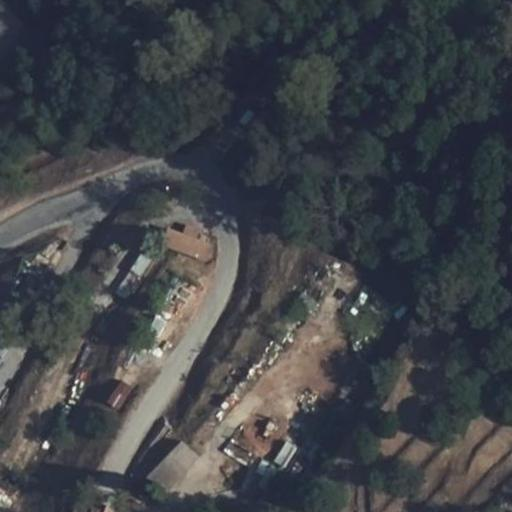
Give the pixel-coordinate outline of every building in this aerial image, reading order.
[(0,75),(39,41),(5,3),(0,7),(0,75)] [(212,245),(169,228),(163,243),(206,260),(212,245)] [(147,245),(131,269),(141,276),(157,252),(147,245)] [(131,269),(116,291),(127,299),(142,277),(141,276),(131,269)] [(201,287),(175,273),(138,342),(165,356),(201,287)] [(134,387),(122,379),(108,401),(119,408),(134,387)] [(182,440),(148,475),(167,494),(200,459),(182,440)]
